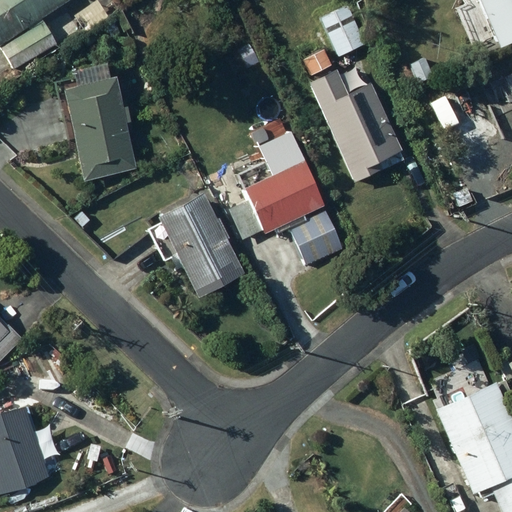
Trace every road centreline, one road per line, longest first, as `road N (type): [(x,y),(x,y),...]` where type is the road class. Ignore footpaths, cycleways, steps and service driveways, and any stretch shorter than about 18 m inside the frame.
road 1 (residential): [(235,436),(430,277),(511,231)]
road 2 (residential): [(0,208),(235,436)]
